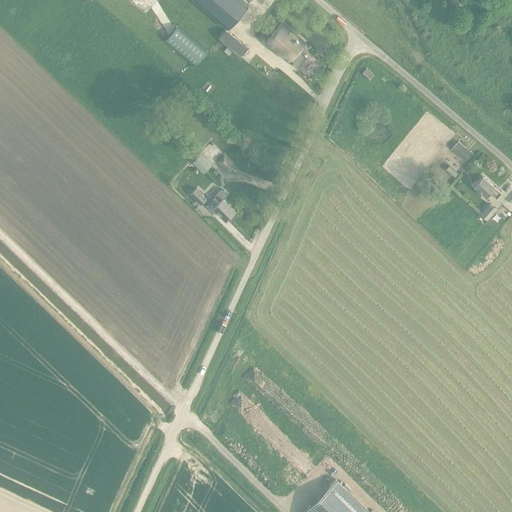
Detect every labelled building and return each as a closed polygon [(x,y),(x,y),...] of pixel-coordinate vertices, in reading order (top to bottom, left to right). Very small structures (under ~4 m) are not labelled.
[(194,0),(227,28),(248,3),(244,0),(194,0)] [(163,41),(193,67),(207,50),(178,24),(163,41)] [(280,24),(266,40),(286,57),(287,59),(289,57),(291,59),(293,61),(292,62),(298,68),(307,57),(303,53),(304,53),(302,51),(304,48),(300,44),(302,42),(280,24)] [(233,51),(232,52),(238,57),(246,47),(225,30),(218,38),(233,51)] [(463,158),(469,151),(457,141),(450,149),(454,152),(462,159),(463,158)] [(217,161),(228,172),(235,165),(224,154),(217,161)] [(449,165),(445,169),(454,177),(458,173),(449,165)] [(474,185),(486,196),(489,192),(496,198),(501,192),(494,186),(482,176),(474,185)] [(190,194),(201,204),(207,198),(196,187),(190,194)] [(216,193),(211,198),(217,203),(213,207),(225,219),(234,210),(222,198),(226,194),(221,189),(216,193)] [(480,214),(486,219),(496,209),(490,203),(480,214)] [(302,511),(372,511),(336,477),(302,511)]
